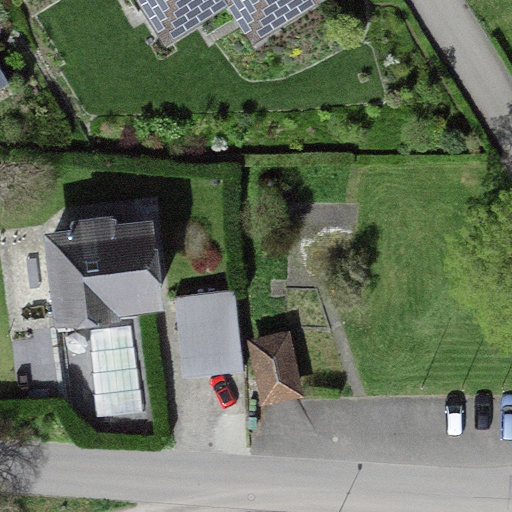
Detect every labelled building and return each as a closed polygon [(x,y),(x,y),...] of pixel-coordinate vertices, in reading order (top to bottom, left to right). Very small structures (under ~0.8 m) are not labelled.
[(252,51),(327,6),(323,0),(132,0),(164,52),(229,13),(252,51)] [(0,82),(10,77),(0,60),(0,82)] [(119,299),(165,294),(154,205),(117,210),(116,206),(113,206),(113,203),(71,208),(72,217),(43,221),(55,313),(120,305),(119,299)] [(243,365),(233,284),(172,292),(182,373),(243,365)] [(248,334),(261,401),(303,392),(290,326),(248,334)]
